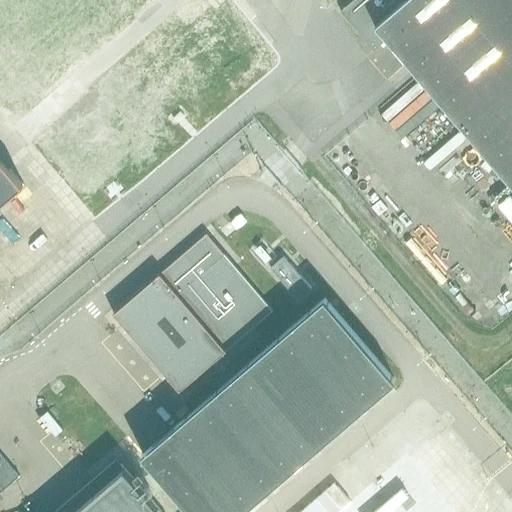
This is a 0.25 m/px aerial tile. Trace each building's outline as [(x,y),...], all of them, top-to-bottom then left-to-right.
[(0,0),(0,12),(2,12),(46,59),(62,44),(52,22),(45,15),(38,0),(40,0),(51,11),(62,13),(76,6),(85,16),(97,11),(98,0),(0,0)] [(80,111),(85,116),(51,133),(32,149),(42,168),(45,166),(66,190),(88,179),(98,171),(111,165),(159,122),(162,121),(177,108),(175,104),(261,28),(257,20),(238,0),(218,0),(199,17),(120,87),(122,91),(80,111)] [(511,0),(352,0),(340,10),(355,27),(374,49),(387,38),(420,76),(511,183),(511,0)] [(0,203),(24,184),(0,155),(0,203)] [(511,187),(507,182),(494,193),(511,213),(511,187)] [(180,389),(226,349),(273,309),(207,232),(113,312),(180,389)] [(255,233),(248,241),(261,253),(269,245),(255,233)] [(271,268),(299,300),(313,288),(285,256),(271,268)] [(325,297),(143,453),(193,511),(239,511),(395,379),(390,373),(325,297)] [(367,511),(460,434),(426,394),(284,511),(367,511)] [(0,493),(19,477),(0,453),(0,493)] [(161,511),(158,507),(160,506),(128,468),(77,511),(76,511),(161,511)]
